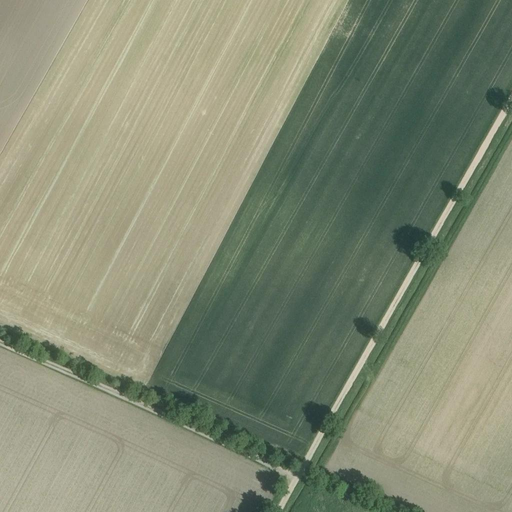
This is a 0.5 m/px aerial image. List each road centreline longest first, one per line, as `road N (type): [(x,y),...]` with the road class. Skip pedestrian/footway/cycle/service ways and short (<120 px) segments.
road 1 (track): [(511,104),(278,511)]
road 2 (track): [(0,342),(298,477)]
